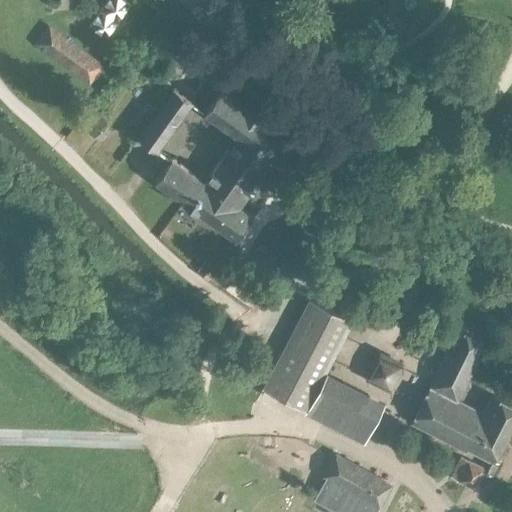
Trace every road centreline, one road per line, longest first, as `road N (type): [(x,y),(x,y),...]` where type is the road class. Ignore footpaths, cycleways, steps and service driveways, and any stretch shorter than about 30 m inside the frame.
road 1 (track): [(437,511),(424,489),(315,431),(282,422),(165,431),(111,412),(0,325)]
road 2 (track): [(463,207),(412,260),(316,279),(223,341),(205,363),(205,433),(158,511)]
road 3 (track): [(190,0),(349,114),(380,129),(463,146),(468,224),(511,232)]
road 4 (track): [(250,322),(164,256),(0,89)]
